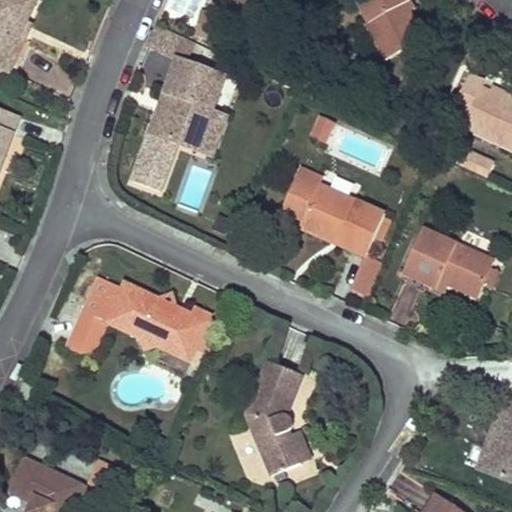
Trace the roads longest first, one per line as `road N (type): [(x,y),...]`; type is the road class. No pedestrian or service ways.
road 1 (residential): [(63,200),(387,353),(402,407),(344,511)]
road 2 (residential): [(137,0),(63,200)]
road 3 (residential): [(63,200),(0,351)]
